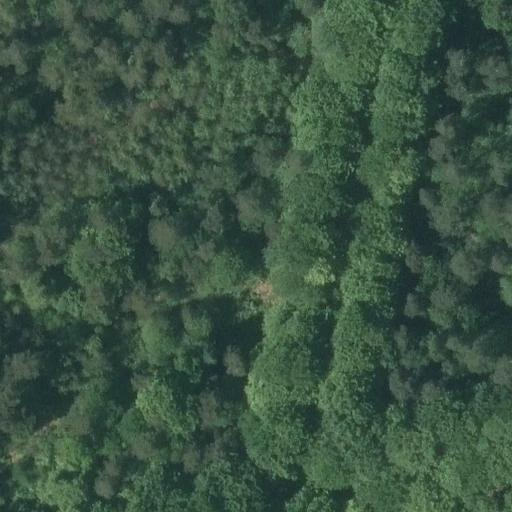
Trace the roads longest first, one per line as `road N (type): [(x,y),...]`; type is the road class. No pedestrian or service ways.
road 1 (track): [(387,0),(304,497)]
road 2 (track): [(230,511),(326,473),(511,429)]
